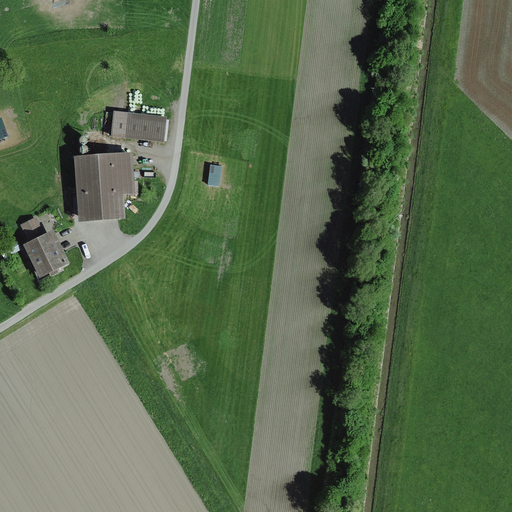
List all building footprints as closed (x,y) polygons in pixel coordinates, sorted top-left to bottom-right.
[(166,119),(113,113),(110,139),(163,144),(166,119)] [(83,147),(84,146),(85,145),(85,143),(85,142),(85,141),(84,140),(82,139),(81,139),(80,139),(78,140),(78,141),(77,142),(77,143),(77,145),(78,146),(79,147),(81,147),(82,147),(83,147)] [(84,156),(85,155),(86,154),(86,152),(86,151),(85,150),(84,149),(83,148),(81,148),(80,148),(79,149),(78,150),(77,151),(77,152),(78,154),(78,155),(80,156),(81,156),(82,156),(84,156)] [(130,155),(71,159),(77,224),(123,221),(121,197),(134,196),(130,155)] [(28,244),(21,247),(38,280),(47,276),(48,279),(57,275),(56,272),(69,265),(52,231),(44,235),(35,218),(19,226),(28,244)]
